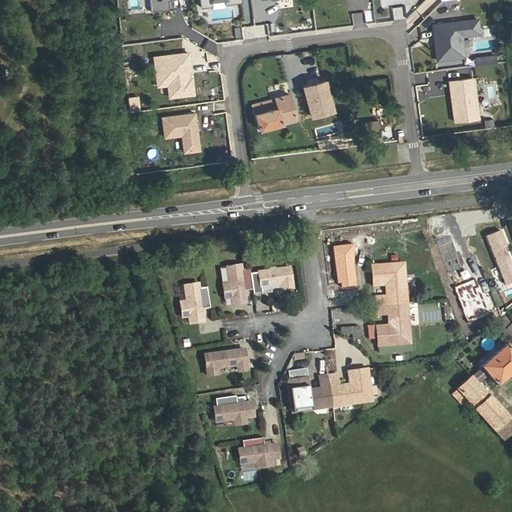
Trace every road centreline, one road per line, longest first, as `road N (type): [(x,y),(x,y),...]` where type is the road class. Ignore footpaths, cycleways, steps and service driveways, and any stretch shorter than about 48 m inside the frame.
road 1 (residential): [(419,177),(399,43),(386,30),(234,50),(228,59),(247,201)]
road 2 (primary): [(150,217),(511,180)]
road 3 (primary): [(419,177),(247,201)]
road 4 (primary): [(150,217),(0,236)]
road 5 (track): [(0,126),(33,77),(30,11),(20,0)]
